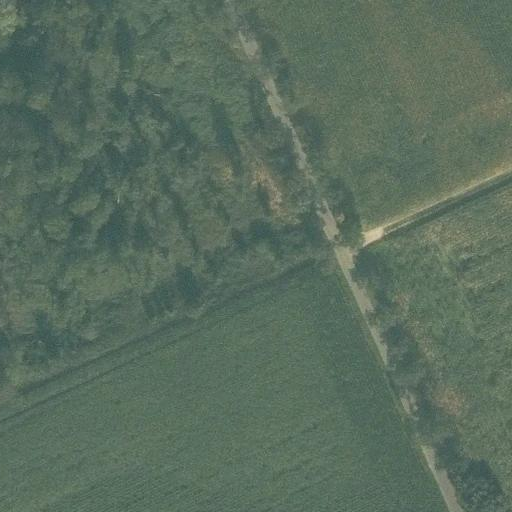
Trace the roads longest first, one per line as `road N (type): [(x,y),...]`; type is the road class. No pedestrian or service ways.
road 1 (unclassified): [(335,247),(452,511)]
road 2 (unclassified): [(335,247),(227,0)]
road 3 (track): [(511,168),(335,247)]
